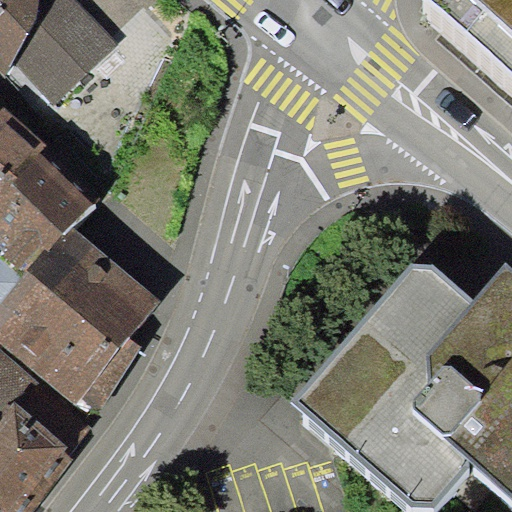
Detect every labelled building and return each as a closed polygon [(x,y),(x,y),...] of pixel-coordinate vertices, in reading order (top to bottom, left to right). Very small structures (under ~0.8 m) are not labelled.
[(119,45),(78,0),(0,0),(0,73),(2,75),(16,63),(52,103),(119,45)] [(511,0),(427,0),(511,74),(511,0)] [(0,194),(45,145),(5,105),(0,111),(0,194)] [(0,303),(25,267),(43,246),(50,252),(72,224),(101,195),(45,145),(0,194),(0,303)] [(161,299),(72,224),(50,252),(43,246),(25,267),(0,303),(0,340),(76,403),(82,396),(100,412),(141,345),(130,338),(161,299)] [(511,266),(506,261),(473,297),(433,264),(413,262),(291,400),(411,508),(434,507),(471,464),(511,496),(511,266)] [(0,349),(0,511),(33,511),(75,459),(66,451),(89,424),(0,349)]
